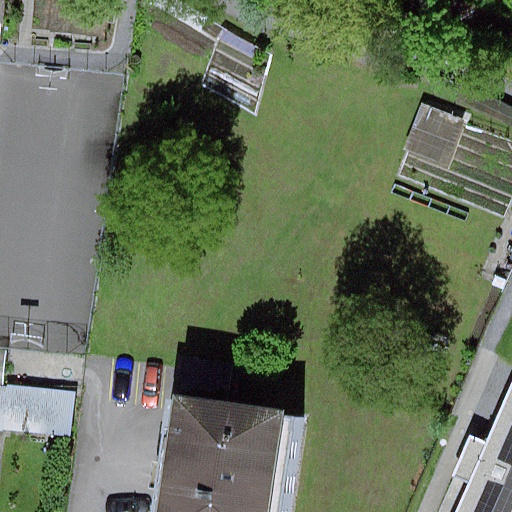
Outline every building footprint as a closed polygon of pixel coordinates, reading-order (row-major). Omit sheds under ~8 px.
[(0,261),(19,74),(0,71),(0,261)] [(511,109),(465,86),(457,101),(511,128),(511,109)] [(422,105),(404,149),(448,168),(466,124),(422,105)] [(73,393),(0,387),(0,431),(69,439),(73,393)] [(511,511),(511,387),(457,511),(511,511)] [(280,511),(294,418),(184,402),(167,511),(280,511)]
